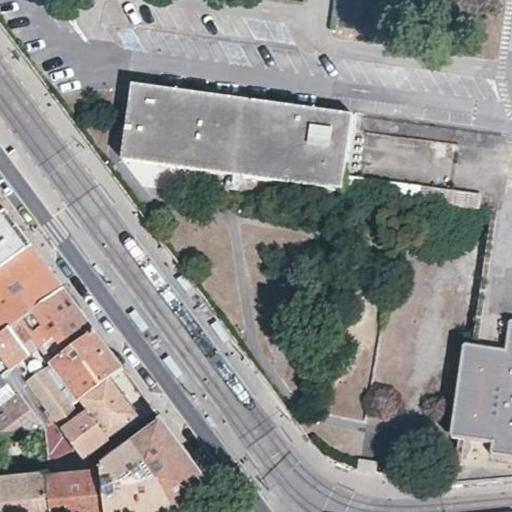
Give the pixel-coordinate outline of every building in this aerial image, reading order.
[(130,84),(129,92),(143,94),(145,86),(130,84)] [(143,94),(129,92),(118,164),(338,196),(350,117),(145,86),(143,94)] [(0,215),(9,209),(0,197),(0,215)] [(0,271),(36,246),(35,245),(19,224),(9,209),(0,215),(0,271)] [(0,336),(66,288),(47,261),(36,246),(0,271),(0,336)] [(183,275),(177,279),(191,297),(196,292),(183,275)] [(0,433),(46,429),(21,394),(17,392),(0,405),(0,380),(19,366),(81,451),(87,459),(154,408),(151,404),(141,390),(130,375),(81,308),(66,288),(0,336),(0,433)] [(137,310),(132,314),(144,332),(150,328),(137,310)] [(217,320),(211,325),(225,343),(231,339),(217,320)] [(511,320),(508,320),(504,351),(462,345),(448,440),(492,446),(491,457),(511,460),(511,320)] [(171,356),(166,361),(179,379),(185,374),(171,356)] [(64,463),(81,451),(19,366),(0,380),(0,405),(17,392),(21,394),(46,429),(64,463)] [(164,421),(130,446),(179,511),(182,511),(196,502),(214,490),(187,453),(164,421)] [(104,474),(108,511),(179,511),(130,446),(103,466),(104,474)] [(51,474),(3,479),(6,511),(55,511),(52,479),(51,474)] [(52,479),(55,511),(108,511),(104,474),(52,479)]
